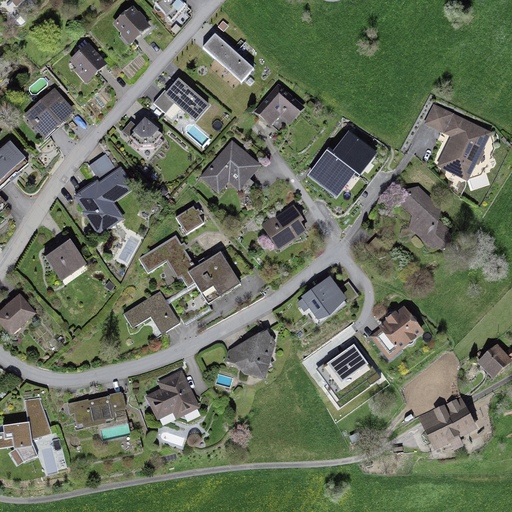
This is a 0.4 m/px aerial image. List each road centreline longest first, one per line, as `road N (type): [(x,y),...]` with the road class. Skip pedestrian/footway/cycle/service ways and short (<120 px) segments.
road 1 (track): [(0,499),(25,504),(217,472),(342,464),(380,454),(511,378)]
road 2 (residential): [(0,356),(31,373),(77,379),(203,338),(287,291),(340,249),(426,130)]
road 3 (residential): [(0,274),(76,157),(218,0)]
